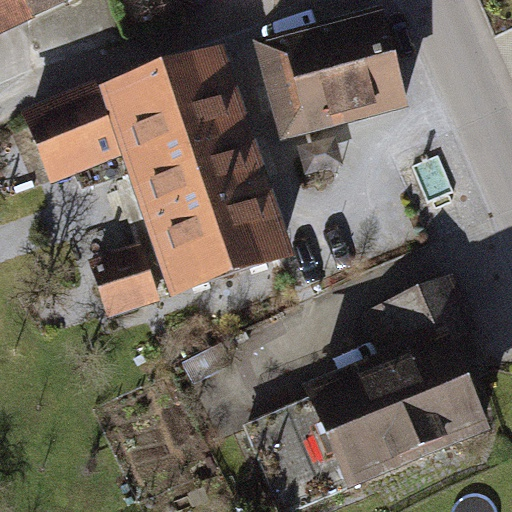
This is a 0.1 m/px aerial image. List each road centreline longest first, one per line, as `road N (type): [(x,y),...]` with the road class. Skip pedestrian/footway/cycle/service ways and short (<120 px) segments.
road 1 (residential): [(511,166),(437,0)]
road 2 (unknown): [(484,105),(352,168)]
